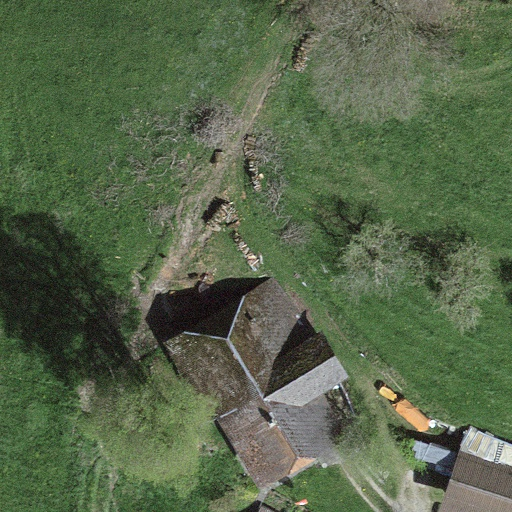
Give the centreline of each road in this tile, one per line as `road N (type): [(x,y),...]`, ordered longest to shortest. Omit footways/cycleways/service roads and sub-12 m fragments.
road 1 (track): [(208,155),(354,358),(374,419),(378,480),(400,511)]
road 2 (track): [(208,155),(300,0)]
